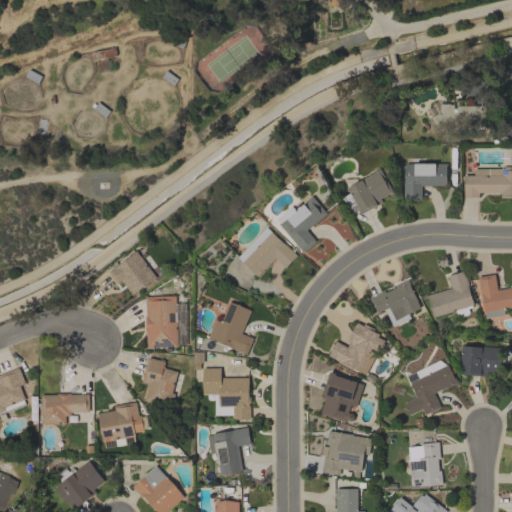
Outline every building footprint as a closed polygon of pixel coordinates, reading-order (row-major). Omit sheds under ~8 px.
[(114,47),(116,55),(93,60),(91,52),(114,47)] [(42,76),(38,83),(25,76),(29,69),(42,76)] [(178,79),(173,85),(162,77),(166,70),(178,79)] [(110,111),(105,117),(93,108),(94,107),(91,105),(93,102),(96,104),(98,102),(110,111)] [(438,132),(436,127),(432,129),(427,120),(430,118),(430,117),(431,116),(431,117),(440,112),(440,103),(454,103),(454,111),(457,111),(457,105),(486,105),(486,127),(478,127),(478,119),(475,119),(475,127),(449,127),(438,132)] [(446,163),(446,185),(422,185),(422,200),(404,200),(404,184),(405,184),(405,163),(446,163)] [(503,168),(503,166),(511,166),(511,170),(511,197),(501,197),(501,192),(479,192),(479,197),(464,197),(464,175),(474,175),(474,168),(503,168)] [(393,191),(380,198),(382,202),(361,214),(358,209),(351,213),(348,208),(348,207),(342,197),(350,192),(347,188),(375,172),(374,171),(380,168),(393,191)] [(326,213),(307,229),(316,240),(302,252),(279,223),(280,222),(276,218),(292,205),(296,210),(308,199),(307,199),(312,195),(326,213)] [(283,243),(284,242),(297,255),(285,267),(275,257),(257,276),(237,257),(267,226),(283,243)] [(156,277),(132,295),(122,281),(118,283),(108,270),(113,267),(114,267),(136,250),(156,277)] [(451,288),(447,275),(464,270),(469,288),(468,288),(473,304),(472,305),(472,307),(468,308),(469,312),(469,313),(467,314),(460,317),(458,316),(457,316),(455,310),(434,317),(427,295),(451,288)] [(497,289),(511,287),(511,286),(511,285),(511,306),(504,308),(504,315),(485,317),(482,295),(481,295),(478,276),(495,274),(497,289)] [(409,317),(392,325),(384,309),(380,311),(380,312),(377,314),(369,298),(385,290),(386,292),(396,287),(395,285),(407,279),(417,301),(420,307),(407,314),(409,317)] [(185,303),(186,344),(177,344),(177,346),(147,347),(146,331),(145,315),(146,315),(145,296),(176,295),(176,303),(185,303)] [(241,333),(253,338),(246,354),(229,347),(229,346),(208,337),(215,319),(221,322),(230,301),(251,310),(241,333)] [(382,340),(381,342),(383,343),(380,349),(378,348),(377,351),(371,348),(370,350),(376,353),(365,374),(343,363),(328,355),(336,340),(347,346),(349,342),(346,340),(355,322),(378,334),(377,337),(382,340)] [(488,370),(487,376),(460,374),(460,373),(459,373),(461,344),(501,347),(499,372),(501,373),(500,377),(495,377),(495,371),(488,370)] [(203,351),(203,362),(200,362),(200,369),(194,369),(194,351),(203,351)] [(148,357),(165,361),(163,367),(177,371),(177,372),(183,373),(177,396),(174,395),(171,407),(144,400),(148,383),(141,382),(148,357)] [(447,364),(455,380),(458,382),(447,388),(446,386),(434,393),(441,407),(425,415),(422,408),(410,414),(404,402),(417,396),(411,382),(410,382),(406,375),(438,359),(445,365),(447,364)] [(0,374),(18,367),(25,383),(19,385),(25,399),(23,399),(25,404),(0,413),(0,374)] [(220,367),(220,377),(248,377),(248,388),(249,388),(249,394),(248,394),(250,396),(250,401),(248,404),(248,405),(250,405),(250,418),(233,418),(233,414),(215,415),(215,400),(210,400),(208,397),(208,394),(203,394),(203,367),(220,367)] [(326,398),(321,397),(330,371),(336,373),(335,375),(363,384),(356,406),(350,404),(348,412),(352,413),(350,421),(347,419),(346,422),(321,413),(326,398)] [(57,394),(57,393),(70,393),(70,394),(89,393),(89,412),(70,412),(70,415),(65,416),(65,424),(41,424),(41,394),(57,394)] [(145,416),(147,428),(143,428),(143,430),(139,431),(139,435),(134,436),(135,443),(105,448),(104,441),(102,441),(98,413),(115,410),(114,405),(136,401),(138,415),(141,414),(141,416),(145,416)] [(242,470),(220,474),(216,452),(210,453),(207,435),(213,434),(212,433),(247,427),(250,443),(238,445),(242,470)] [(351,433),(351,434),(371,438),(368,454),(363,453),(361,471),(341,468),(340,475),(322,472),(324,455),(326,456),(328,444),(326,443),(328,430),(351,433)] [(440,458),(437,458),(438,470),(441,470),(442,483),(419,486),(419,485),(411,485),(410,471),(409,471),(408,458),(423,457),(422,449),(421,449),(420,443),(438,442),(440,458)] [(60,481),(56,475),(66,468),(68,471),(73,467),(75,470),(88,460),(104,481),(94,489),(96,492),(77,506),(74,502),(69,506),(54,486),(60,481)] [(155,464),(184,496),(166,511),(158,511),(143,496),(142,497),(132,486),(155,464)] [(0,511),(0,487),(9,491),(5,498),(6,498),(0,511)] [(336,511),(336,488),(357,488),(357,510),(364,510),(364,511),(336,511)] [(393,511),(390,509),(399,496),(412,506),(411,507),(416,511),(418,509),(412,505),(421,494),(423,496),(425,493),(447,510),(445,511),(393,511)] [(238,511),(216,511),(216,501),(238,501),(238,511)]
